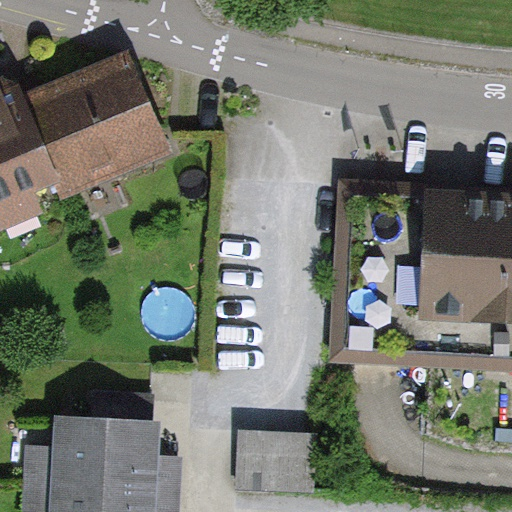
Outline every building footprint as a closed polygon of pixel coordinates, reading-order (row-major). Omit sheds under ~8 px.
[(157,164),(117,67),(10,111),(50,208),(157,164)] [(0,229),(50,208),(10,111),(2,92),(0,93),(0,229)] [(511,198),(337,190),(328,362),(511,371),(511,198)] [(154,490),(157,426),(64,421),(61,486),(154,490)] [(253,435),(252,486),(318,488),(320,437),(253,435)] [(152,511),(154,490),(61,486),(59,511),(152,511)]
